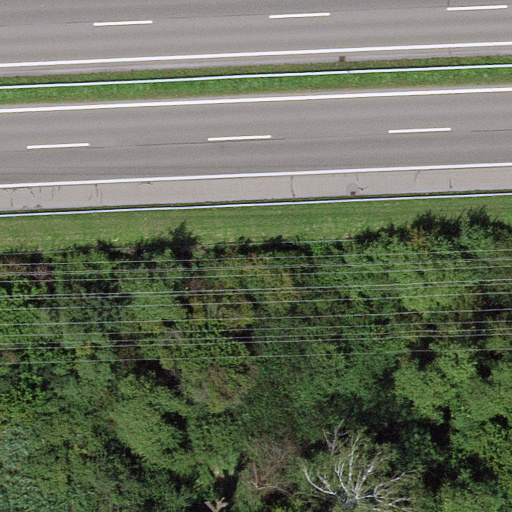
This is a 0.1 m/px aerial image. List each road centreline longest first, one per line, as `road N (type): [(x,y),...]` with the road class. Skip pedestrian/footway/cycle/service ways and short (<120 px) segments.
road 1 (motorway): [(511,8),(0,30)]
road 2 (motorway): [(0,150),(511,129)]
